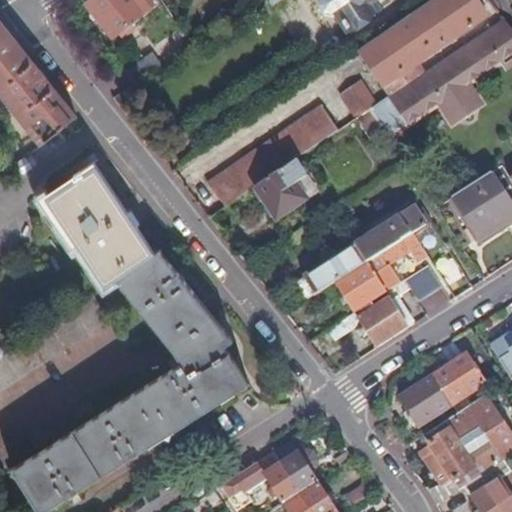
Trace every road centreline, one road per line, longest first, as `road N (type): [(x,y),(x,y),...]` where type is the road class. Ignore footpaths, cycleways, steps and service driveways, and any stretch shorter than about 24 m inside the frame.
road 1 (residential): [(19,10),(335,399)]
road 2 (residential): [(335,399),(511,286)]
road 3 (residential): [(335,399),(420,511)]
